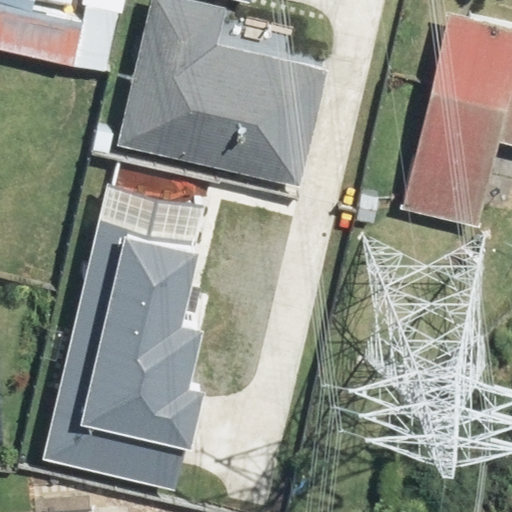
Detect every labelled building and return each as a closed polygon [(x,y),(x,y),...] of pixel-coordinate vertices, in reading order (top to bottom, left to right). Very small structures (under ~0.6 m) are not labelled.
[(0,0),(0,28),(75,44),(84,2),(72,0),(0,0)] [(120,0),(90,0),(81,46),(110,52),(120,0)] [(214,0),(139,0),(107,135),(291,179),(320,61),(209,35),(217,1),(214,0)] [(511,19),(437,3),(391,202),(467,220),(487,135),(511,140),(511,19)] [(328,254),(240,233),(217,326),(304,348),(328,254)] [(297,421),(252,411),(241,458),(286,468),(297,421)]
